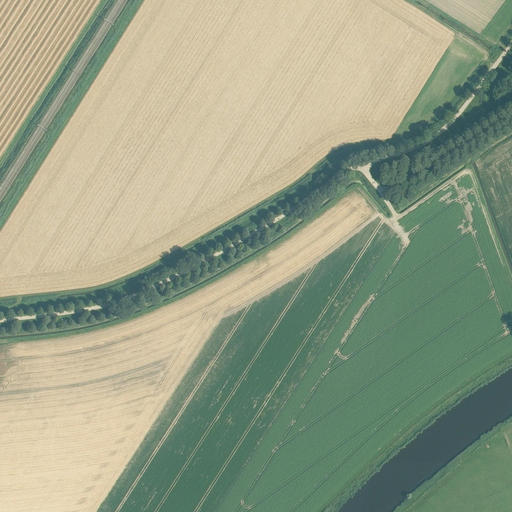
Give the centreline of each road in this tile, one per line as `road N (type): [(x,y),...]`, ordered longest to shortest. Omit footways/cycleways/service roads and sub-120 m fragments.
road 1 (unclassified): [(360,166),(132,295),(0,320)]
road 2 (unclassified): [(360,166),(447,124),(511,40)]
road 3 (unclassified): [(360,166),(383,189),(511,112)]
